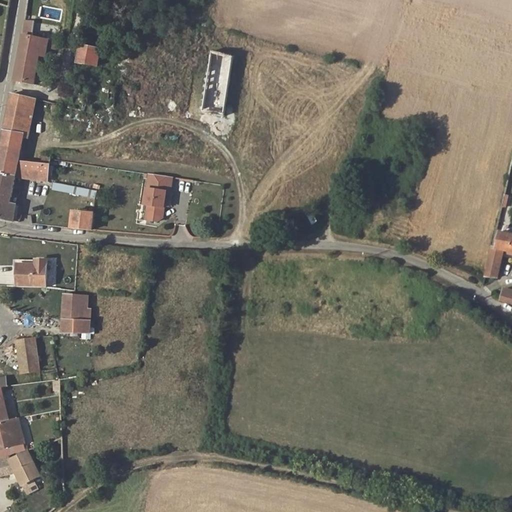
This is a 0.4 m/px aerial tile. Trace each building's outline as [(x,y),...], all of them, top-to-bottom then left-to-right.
[(36,20),(26,19),(24,35),(25,35),(33,37),(36,20)] [(33,37),(25,35),(20,59),(16,80),(35,84),(41,56),(45,56),(47,45),(64,49),(65,42),(33,37)] [(103,49),(83,46),(80,64),(100,67),(103,49)] [(38,100),(14,94),(8,121),(0,163),(0,172),(17,176),(48,182),(53,160),(53,156),(45,157),(43,165),(19,163),(25,135),(29,136),(38,100)] [(11,203),(17,176),(0,172),(0,218),(14,221),(17,205),(11,203)] [(173,177),(150,174),(148,189),(147,189),(145,205),(149,206),(147,221),(158,222),(164,218),(165,206),(167,192),(170,193),(173,177)] [(97,197),(98,192),(52,183),(51,187),(54,188),(54,189),(97,197)] [(75,210),(73,228),(93,230),(95,213),(75,210)] [(29,224),(30,216),(21,215),(20,222),(29,224)] [(511,252),(511,235),(499,232),(495,248),(501,250),(511,252)] [(501,250),(495,248),(491,247),(488,264),(497,266),(501,250)] [(18,264),(18,285),(46,287),(47,260),(36,259),(36,265),(18,264)] [(488,264),(485,276),(495,279),(497,266),(488,264)] [(511,303),(511,288),(511,292),(504,290),(501,300),(511,303)] [(89,296),(65,294),(64,309),(64,319),(63,332),(91,333),(92,308),(89,308),(89,296)] [(22,370),(40,368),(37,335),(19,337),(22,370)] [(7,378),(0,379),(0,388),(3,388),(8,387),(7,378)] [(3,388),(0,388),(0,421),(19,418),(19,416),(10,418),(3,388)] [(19,418),(0,421),(0,448),(25,442),(19,418)] [(29,449),(0,459),(0,475),(18,472),(25,485),(42,476),(29,449)]
